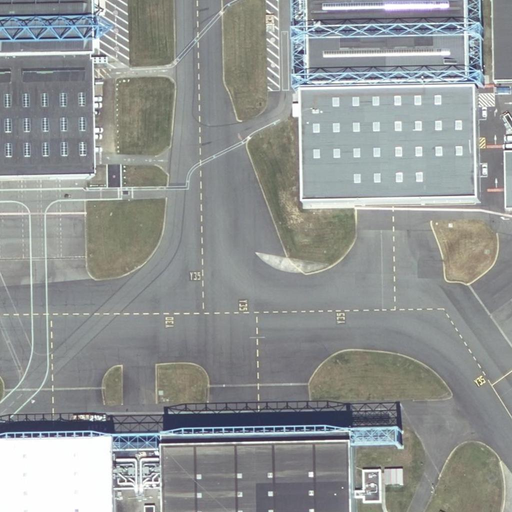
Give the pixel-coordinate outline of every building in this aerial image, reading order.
[(0,0),(0,62),(86,62),(84,0),(0,0)] [(473,87),(471,0),(300,0),(302,79),(306,79),(331,78),(331,80),(349,80),(356,80),(356,81),(381,81),(381,83),(406,82),(406,84),(431,83),(431,85),(473,87)] [(511,0),(485,0),(486,2),(486,25),(487,80),(495,80),(511,79),(511,0)] [(0,176),(90,178),(86,62),(0,62),(0,176)] [(134,451),(112,449),(113,511),(355,511),(354,450),(404,449),(403,430),(348,432),(348,443),(260,440),(216,438),(172,439),(171,435),(165,435),(164,450),(134,454),(134,451)] [(0,511),(113,511),(112,449),(74,448),(35,446),(0,447),(0,511)]
